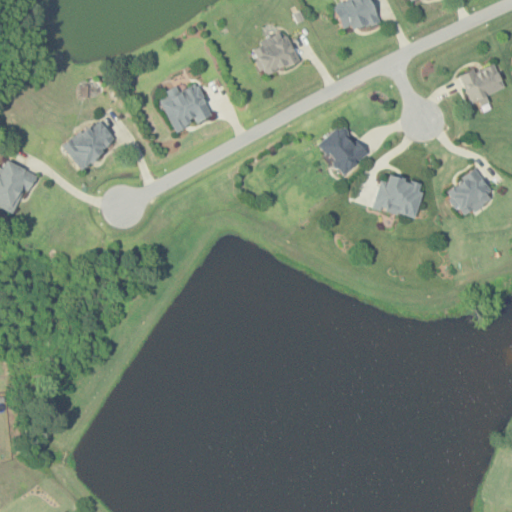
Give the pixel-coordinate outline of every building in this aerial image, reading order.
[(370,0),(342,0),(332,5),(344,32),(378,18),(370,0)] [(265,77),(296,58),(280,30),(248,49),(265,77)] [(470,107),(487,101),(485,95),(502,89),(493,63),(459,75),(470,107)] [(157,99),(174,133),(211,115),(195,80),(157,99)] [(61,146),(80,169),(114,140),(94,118),(61,146)] [(366,153),(339,123),(315,145),(342,175),(366,153)] [(32,175),(4,158),(0,164),(0,210),(9,216),(32,175)] [(444,193),(463,217),(492,194),(472,170),(444,193)] [(413,218),(422,183),(382,173),(372,208),(413,218)]
